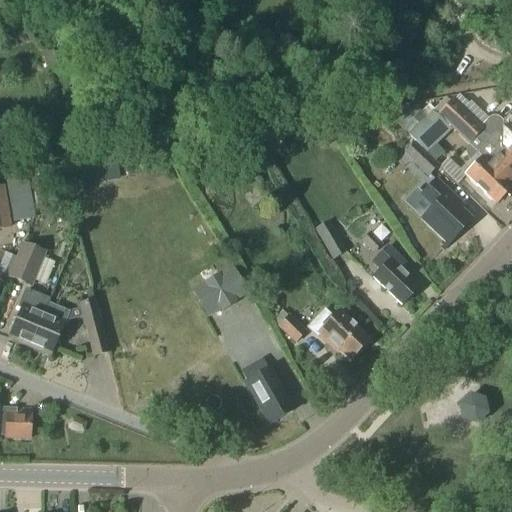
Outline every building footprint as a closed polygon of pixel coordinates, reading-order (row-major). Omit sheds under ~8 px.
[(0,32),(0,33),(4,51),(31,44),(26,25),(0,32)] [(511,122),(502,133),(498,129),(490,137),(452,101),(450,104),(445,99),(430,114),(452,135),(454,133),(481,160),(464,178),(468,182),(467,183),(474,191),(476,189),(482,195),(480,197),(488,204),(490,202),(494,207),(511,188),(511,186),(511,122)] [(452,135),(430,114),(425,120),(424,119),(407,136),(421,150),(438,133),(446,141),(452,135)] [(323,124),(311,132),(322,150),(334,143),(323,124)] [(414,146),(404,156),(427,178),(437,168),(414,146)] [(64,168),(68,190),(81,188),(78,168),(78,166),(64,168)] [(434,209),(422,221),(447,245),(441,251),(442,252),(469,224),(453,208),(456,204),(435,183),(421,197),(434,209)] [(0,187),(0,232),(10,231),(4,187),(0,187)] [(73,238),(71,223),(59,225),(61,239),(73,238)] [(331,263),(336,260),(344,256),(346,255),(328,223),(313,232),(331,263)] [(369,234),(359,244),(372,257),(382,247),(369,234)] [(19,246),(4,282),(28,292),(43,256),(19,246)] [(413,274),(387,249),(371,265),(379,273),(372,280),(400,308),(418,290),(407,280),(413,274)] [(220,311),(221,313),(234,305),(233,303),(246,295),(231,270),(191,294),(207,319),(220,311)] [(22,306),(8,340),(28,349),(43,315),(47,306),(48,302),(26,293),(21,306),(22,306)] [(107,358),(93,302),(80,305),(76,306),(91,362),(107,358)] [(43,315),(28,349),(49,358),(64,323),(67,314),(47,306),(43,315)] [(316,339),(318,337),(336,354),(339,351),(349,361),(366,343),(337,316),(332,321),(323,313),(306,330),(316,339)] [(287,320),(278,329),(294,344),(303,335),(287,320)] [(278,386),(269,371),(243,386),(252,401),(254,400),(270,426),(290,414),(275,388),(278,386)] [(484,407),(467,402),(456,414),(457,428),(474,433),(485,424),(484,407)] [(0,417),(0,437),(3,438),(3,439),(28,440),(29,419),(17,418),(4,418),(0,417)] [(85,425),(72,420),(68,429),(81,435),(85,425)]
